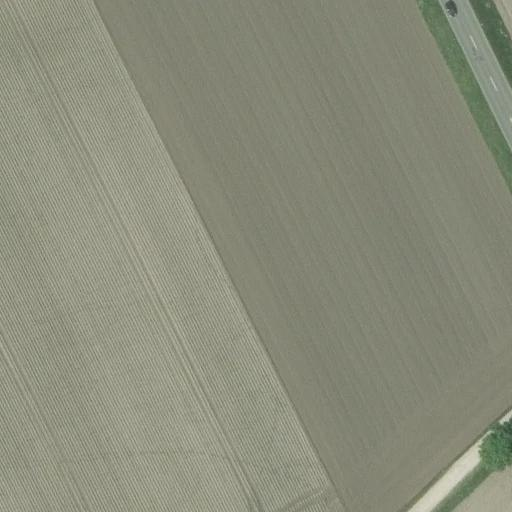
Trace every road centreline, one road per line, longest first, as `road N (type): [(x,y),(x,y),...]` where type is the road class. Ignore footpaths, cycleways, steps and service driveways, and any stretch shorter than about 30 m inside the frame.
road 1 (tertiary): [(511,126),(451,0)]
road 2 (track): [(408,511),(511,423)]
